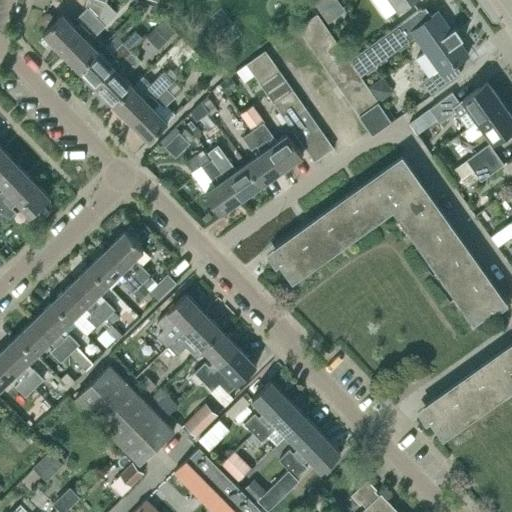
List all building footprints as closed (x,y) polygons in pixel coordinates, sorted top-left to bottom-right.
[(99,20),(106,2),(101,0),(87,0),(85,5),(88,9),(76,20),(81,24),(75,29),(62,16),(44,35),(62,53),(97,18),(99,20)] [(313,0),(329,22),(338,15),(330,4),(335,0),(313,0)] [(373,0),(386,17),(396,10),(398,13),(415,0),(373,0)] [(412,39),(410,36),(409,37),(407,35),(432,16),(425,7),(421,10),(364,50),(350,59),(361,76),(366,71),(368,73),(377,67),(376,65),(412,39)] [(409,37),(410,36),(413,34),(425,52),(416,58),(430,76),(422,81),(432,96),(460,76),(453,66),(468,56),(458,42),(463,38),(455,28),(450,31),(437,13),(432,16),(407,35),(409,37)] [(297,29),(304,39),(324,25),(317,15),(297,29)] [(79,71),(98,52),(85,39),(90,34),(94,38),(105,27),(99,20),(97,18),(62,53),(79,71)] [(176,32),(164,19),(154,28),(166,41),(176,32)] [(329,32),(324,25),(304,39),(311,49),(331,35),(329,32)] [(338,45),(331,35),(311,49),(318,59),(338,45)] [(97,88),(132,53),(123,44),(111,55),(115,60),(110,65),(98,52),(79,71),(97,88)] [(345,54),(338,45),(318,59),(325,68),(345,54)] [(253,75),(272,62),(265,52),(246,65),(253,75)] [(140,62),(132,53),(97,88),(114,106),(132,88),(119,74),(125,69),(129,73),(140,62)] [(351,64),(345,54),(325,68),(332,78),(351,64)] [(278,71),(272,62),(253,75),(260,84),(278,71)] [(338,88),(358,74),(351,64),(332,78),(338,88)] [(145,101),(132,88),(114,106),(132,124),(175,81),(164,70),(156,79),(157,80),(146,91),(150,95),(145,101)] [(267,94),(285,81),(278,71),(260,84),(267,94)] [(365,83),(358,74),(338,88),(345,97),(365,83)] [(229,77),(220,83),(221,84),(227,93),(236,87),(229,77)] [(175,81),(132,124),(150,142),(168,124),(155,110),(160,105),(164,109),(176,98),(174,97),(183,89),(175,81)] [(292,91),(285,81),(267,94),(274,104),(292,91)] [(455,111),(467,128),(502,103),(487,82),(459,102),(452,93),(431,109),(440,122),(455,111)] [(372,93),(365,83),(345,97),(352,107),(372,93)] [(299,100),(292,91),(274,104),(281,113),(299,100)] [(379,103),(372,93),(352,107),(359,117),(379,103)] [(211,114),(218,108),(208,96),(202,101),(209,111),(211,114)] [(201,100),(191,111),(197,120),(209,111),(202,101),(201,100)] [(306,110),(299,100),(281,113),(287,123),(306,110)] [(385,113),(379,103),(359,117),(366,127),(385,113)] [(511,117),(502,103),(467,128),(464,130),(472,140),(484,131),(493,143),(511,129),(511,117)] [(253,105),(241,113),(251,127),(252,127),(254,130),(253,131),(282,171),(303,157),(287,135),(277,142),(264,123),(265,122),(253,105)] [(294,133),(313,120),(306,110),(287,123),(294,133)] [(392,121),(385,113),(366,127),(372,135),(392,121)] [(417,117),(410,123),(416,132),(424,126),(417,117)] [(191,120),(187,123),(192,129),(195,126),(191,120)] [(320,130),(313,120),(294,133),(301,143),(320,130)] [(326,139),(320,130),(301,143),(308,152),(326,139)] [(261,185),(282,171),(253,131),(243,138),(252,151),(257,147),(261,153),(246,164),(261,185)] [(190,143),(179,132),(164,146),(176,157),(190,143)] [(212,134),(201,142),(208,152),(241,200),(261,185),(246,164),(231,175),(227,168),(232,165),(223,152),(224,151),(212,134)] [(326,139),(308,152),(315,162),(333,149),(326,139)] [(453,170),(460,180),(496,155),(489,145),(453,170)] [(0,176),(15,162),(0,146),(0,176)] [(220,214),(241,200),(208,152),(205,153),(203,150),(186,162),(193,172),(202,166),(211,179),(216,176),(220,182),(205,193),(220,214)] [(496,155),(460,180),(466,189),(480,180),(480,181),(503,165),(496,155)] [(405,160),(273,254),(289,275),(301,266),(305,271),(319,261),(315,257),(327,249),(330,253),(344,243),(340,239),(352,231),(355,235),(369,225),(365,221),(377,212),(381,217),(393,208),(396,206),(405,219),(407,217),(415,229),(411,233),(420,247),(425,243),(433,255),(429,258),(438,272),(443,268),(451,280),(447,284),(456,297),(461,294),(469,305),(465,309),(474,323),(500,304),(427,202),(425,203),(417,191),(423,186),(405,160)] [(0,209),(32,180),(15,162),(0,176),(0,184),(4,188),(0,191),(0,209)] [(32,180),(0,209),(0,216),(6,223),(16,213),(12,208),(18,203),(31,216),(50,198),(32,180)] [(126,231),(108,249),(142,285),(143,284),(151,292),(159,299),(176,282),(168,273),(158,283),(151,276),(152,275),(141,264),(137,268),(132,263),(145,251),(126,231)] [(90,266),(108,286),(122,272),(127,278),(123,282),(134,293),(138,297),(147,289),(142,285),(108,249),(90,266)] [(96,298),(108,286),(90,266),(72,284),(106,319),(107,319),(112,323),(120,316),(115,311),(116,310),(106,299),(101,304),(96,298)] [(54,301),(73,320),(86,307),(92,313),(88,317),(98,327),(106,319),(72,284),(54,301)] [(160,337),(169,347),(205,312),(187,294),(168,312),(181,325),(175,331),(171,327),(160,337)] [(36,318),(71,354),(86,370),(94,363),(78,347),(80,345),(70,334),(66,338),(60,332),(73,320),(54,301),(36,318)] [(222,330),(205,312),(169,347),(178,356),(189,345),(185,341),(191,335),(203,348),(222,330)] [(18,336),(37,355),(50,342),(56,348),(52,352),(62,362),(71,354),(36,318),(18,336)] [(239,347),(222,330),(203,348),(216,361),(210,366),(206,362),(195,373),(204,382),(239,347)] [(24,367),(37,355),(18,336),(0,353),(35,389),(44,379),(34,369),(30,373),(24,367)] [(239,347),(204,382),(213,391),(224,381),(219,376),(225,371),(238,384),(257,366),(239,347)] [(511,348),(423,412),(439,434),(452,424),(455,429),(469,419),(466,415),(477,407),(481,411),(495,401),(491,397),(503,388),(506,393),(511,388),(511,348)] [(35,389),(0,353),(0,389),(1,390),(15,377),(20,382),(16,386),(26,397),(35,389)] [(111,365),(76,399),(140,464),(175,431),(111,365)] [(245,424),(254,433),(290,399),(272,380),(253,399),(265,412),(259,417),(256,413),(245,424)] [(182,402),(172,392),(163,401),(173,411),(182,402)] [(307,416),(290,399),(254,433),(262,441),(263,442),(274,432),(269,427),(275,421),(288,435),(307,416)] [(203,404),(185,423),(196,434),(215,416),(203,404)] [(324,434),(307,416),(288,435),(301,447),(295,453),(291,449),(280,460),(289,469),(324,434)] [(219,418),(199,438),(209,449),(229,428),(219,418)] [(342,452),(324,434),(289,469),(297,477),(298,478),(309,467),(304,463),(310,457),(323,471),(342,452)] [(176,471),(198,493),(222,469),(199,446),(174,471),(175,472),(176,471)] [(51,449),(33,467),(47,481),(64,464),(51,449)] [(235,450),(222,463),(238,479),(251,466),(235,450)] [(398,511),(382,494),(380,496),(375,490),(377,489),(348,459),(342,465),(361,485),(351,494),(360,504),(362,502),(367,508),(363,511),(398,511)] [(133,461),(120,474),(132,486),(144,473),(133,461)] [(216,511),(220,511),(243,490),(222,469),(198,493),(216,511)] [(289,469),(257,499),(268,509),(299,479),(298,478),(297,477),(289,469)] [(254,479),(244,489),(254,500),(265,490),(254,479)] [(264,511),(243,490),(220,511),(264,511)] [(158,511),(146,500),(147,499),(146,498),(132,511),(158,511)]
